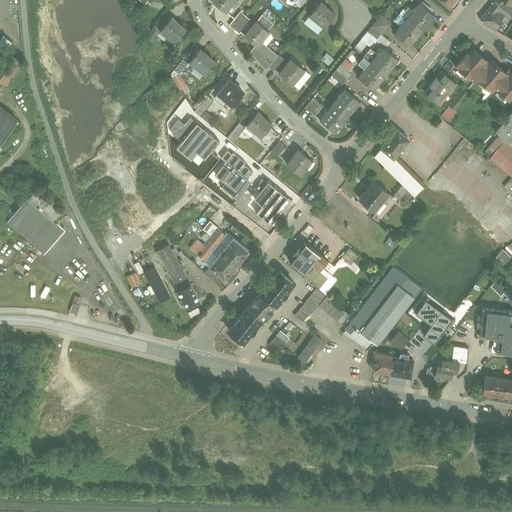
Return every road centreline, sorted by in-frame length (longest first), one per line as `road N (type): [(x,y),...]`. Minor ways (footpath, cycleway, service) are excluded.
road 1 (residential): [(186,357),(511,416)]
road 2 (residential): [(186,357),(342,161)]
road 3 (residential): [(342,161),(291,117),(195,0)]
road 4 (residential): [(0,320),(186,357)]
road 5 (residential): [(342,161),(460,19)]
